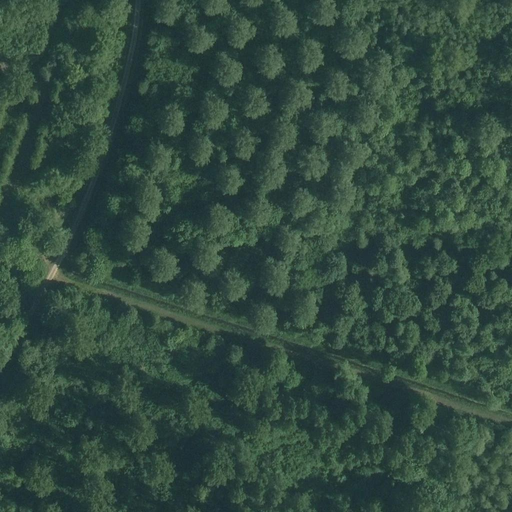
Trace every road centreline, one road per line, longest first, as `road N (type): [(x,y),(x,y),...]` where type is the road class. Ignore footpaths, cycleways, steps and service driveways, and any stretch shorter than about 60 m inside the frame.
road 1 (track): [(68,247),(128,90),(141,0)]
road 2 (track): [(345,0),(409,54),(447,0)]
road 3 (track): [(409,54),(511,151)]
road 4 (track): [(0,366),(68,247)]
